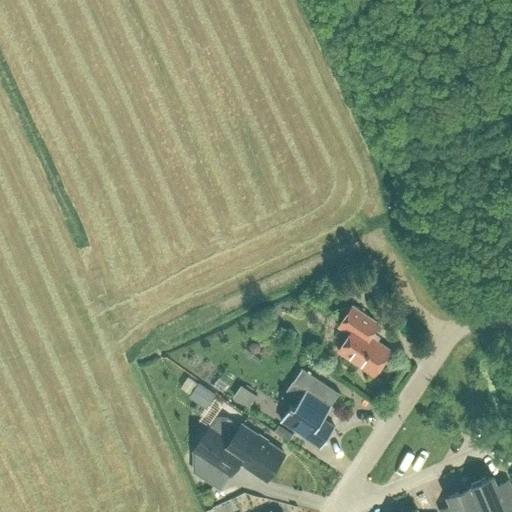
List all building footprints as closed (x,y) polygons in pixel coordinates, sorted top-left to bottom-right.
[(374,374),(391,349),(370,334),(378,322),(352,304),(338,325),(349,333),(337,349),(374,374)] [(323,417),(331,405),(340,392),(302,366),(292,380),(305,389),(295,404),(291,402),(280,419),(321,446),(335,425),(323,417)] [(256,394),(241,383),(233,395),(248,406),(256,394)] [(213,412),(223,397),(209,388),(209,389),(203,385),(194,399),(213,412)] [(217,415),(210,426),(209,425),(194,449),(230,473),(239,460),(266,479),(284,452),(241,423),(240,424),(227,415),(217,415)] [(492,475),(470,485),(481,511),(497,511),(505,509),(506,511),(511,511),(511,491),(507,479),(496,484),(492,475)] [(481,511),(470,485),(448,494),(452,503),(441,508),(442,511),(481,511)]
